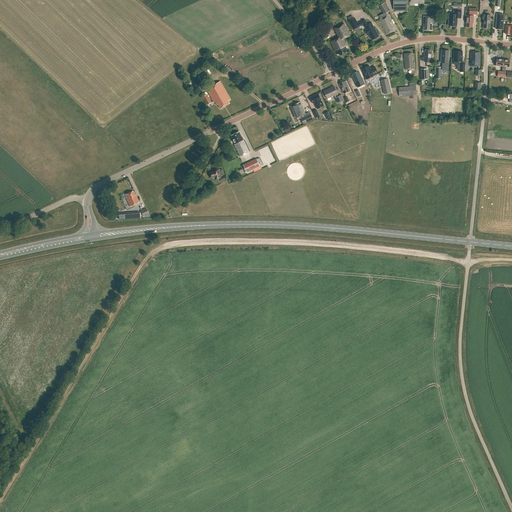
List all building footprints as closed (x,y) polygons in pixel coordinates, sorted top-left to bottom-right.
[(392,0),(392,10),(406,10),(405,0),(392,0)] [(389,11),(384,3),(379,6),(384,14),(389,11)] [(469,14),(477,15),(478,8),(477,8),(477,5),(471,5),(471,8),(470,8),(469,14)] [(457,18),(461,18),(461,11),(454,11),(454,14),(449,14),(448,26),(457,26),(457,18)] [(379,20),(386,34),(393,31),(392,28),(393,28),(392,25),(391,25),(390,23),(391,22),(388,16),(379,20)] [(424,30),(432,31),(432,25),(431,25),(432,17),(423,17),(423,22),(424,22),(424,26),(423,25),(423,27),(424,27),(424,30)] [(369,34),(372,40),(379,37),(371,23),(368,25),(365,19),(357,23),(355,18),(348,22),(353,30),(363,24),(366,29),(364,30),(366,34),(367,33),(368,35),(369,34)] [(337,55),(339,54),(341,56),(347,53),(346,50),(347,50),(345,47),(346,46),(343,39),(350,36),(344,24),(336,28),(337,31),(338,31),(341,37),(331,42),(337,55)] [(425,51),(424,62),(431,62),(432,51),(431,51),(431,50),(426,50),(426,51),(425,51)] [(441,50),(441,63),(443,63),(444,63),(444,65),(443,64),(442,70),(448,70),(449,51),(441,50)] [(453,62),(454,62),(454,65),(460,65),(460,72),(465,72),(465,64),(462,64),(462,62),(462,51),(454,51),(453,62)] [(478,52),(471,52),(470,66),(480,67),(480,55),(478,55),(478,52)] [(404,54),(406,70),(415,69),(414,62),(413,62),(412,53),(404,54)] [(374,76),(378,74),(375,67),(370,69),(369,66),(363,69),(366,75),(365,76),(366,79),(374,76)] [(200,74),(204,79),(209,76),(206,71),(200,74)] [(359,73),(358,74),(357,72),(353,74),(354,76),(352,76),(358,88),(365,85),(359,73)] [(384,94),(390,92),(387,79),(381,80),(384,94)] [(345,81),(339,84),(344,94),(350,91),(345,81)] [(217,106),(218,105),(220,109),(230,103),(228,101),(231,100),(221,82),(206,89),(214,102),(217,106)] [(327,98),(334,95),(338,103),(344,100),(341,95),(339,96),(334,86),(331,88),(324,92),(327,98)] [(398,87),(399,96),(416,95),(416,86),(398,87)] [(207,94),(202,97),(207,105),(212,102),(207,94)] [(317,109),(324,106),(318,94),(310,97),(313,104),(314,103),(317,109)] [(296,118),(301,116),(302,118),(301,118),(303,124),(313,120),(310,114),(306,116),(305,114),(306,114),(302,104),(301,105),(300,103),(291,107),(296,118)] [(243,141),(239,132),(231,136),(236,144),(234,145),(240,157),(250,152),(244,140),(243,141)] [(243,165),(247,173),(260,167),(256,159),(243,165)] [(213,172),(210,173),(212,178),(215,177),(216,179),(220,178),(219,174),(223,173),(222,170),(219,171),(218,170),(213,171),(213,172)] [(135,194),(135,195),(133,191),(125,195),(126,197),(130,207),(139,203),(135,194)] [(146,208),(141,210),(143,216),(149,214),(146,208)]
